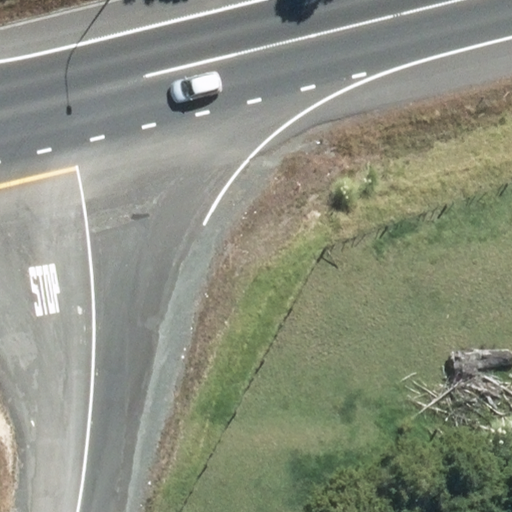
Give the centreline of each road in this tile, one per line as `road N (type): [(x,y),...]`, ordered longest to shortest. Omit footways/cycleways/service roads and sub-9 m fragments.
road 1 (trunk): [(466,0),(62,99)]
road 2 (unclassified): [(81,511),(95,374),(93,281),(81,170),(62,99)]
